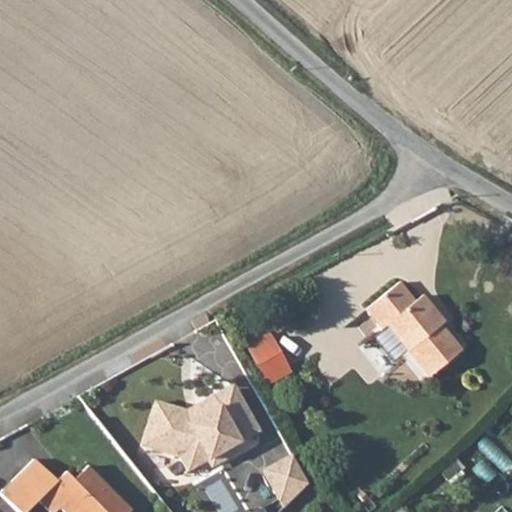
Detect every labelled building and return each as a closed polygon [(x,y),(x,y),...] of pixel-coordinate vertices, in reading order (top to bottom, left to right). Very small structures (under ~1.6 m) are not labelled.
[(416,301),(409,289),(418,284),(408,267),(398,273),(385,251),(346,273),(360,296),(366,292),(382,320),(399,349),(436,328),(419,299),(416,301)] [(424,296),(418,284),(409,289),(416,301),(419,299),(424,296)] [(376,324),(382,320),(366,292),(360,296),(376,324)] [(252,345),(270,385),(293,374),(275,334),(252,345)] [(199,414),(195,407),(233,386),(231,382),(185,408),(152,400),(141,444),(150,446),(160,409),(185,416),(187,421),(199,414)] [(185,416),(160,409),(150,446),(179,453),(187,468),(207,456),(208,459),(215,461),(227,454),(228,444),(257,428),(233,386),(195,407),(199,414),(187,421),(185,416)] [(308,483),(293,455),(264,471),(285,508),(308,483)] [(133,511),(92,467),(77,481),(69,472),(60,480),(39,458),(3,491),(22,511),(27,511),(41,500),(52,511),(58,511),(62,508),(65,511),(133,511)]
